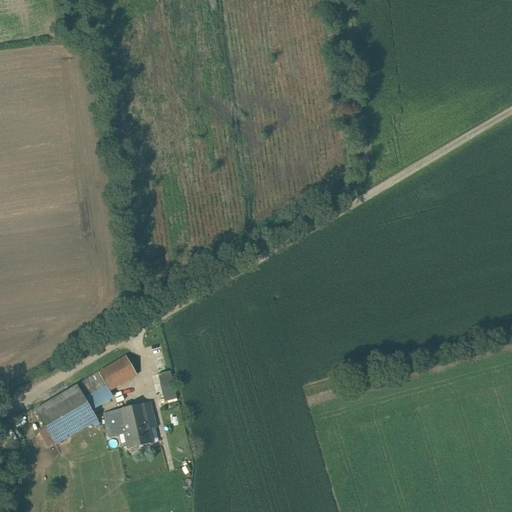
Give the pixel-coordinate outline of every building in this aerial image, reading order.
[(99,373),(109,391),(137,375),(127,358),(99,373)] [(177,398),(170,371),(158,374),(165,401),(177,398)] [(77,386),(92,411),(113,399),(109,391),(99,373),(77,386)] [(77,386),(36,410),(56,445),(97,421),(92,411),(77,386)] [(157,427),(151,402),(104,413),(110,437),(124,433),(128,449),(154,442),(150,429),(157,427)]
